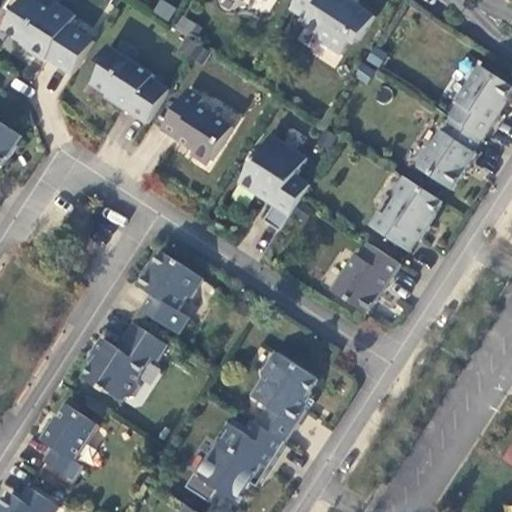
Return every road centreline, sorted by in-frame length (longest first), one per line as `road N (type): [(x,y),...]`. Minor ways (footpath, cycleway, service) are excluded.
road 1 (residential): [(0,453),(166,212)]
road 2 (residential): [(166,212),(391,355)]
road 3 (residential): [(0,248),(63,153),(166,212)]
road 4 (residential): [(511,176),(391,355)]
road 5 (residential): [(391,355),(294,511)]
